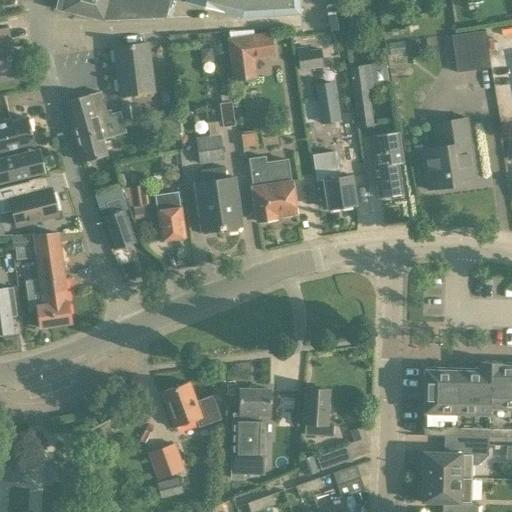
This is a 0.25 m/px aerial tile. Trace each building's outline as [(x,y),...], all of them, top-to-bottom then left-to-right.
[(64,0),(62,10),(104,21),(166,20),(171,0),(225,14),(241,18),(301,14),(299,0),(64,0)] [(0,79),(14,77),(9,47),(12,46),(8,26),(0,27),(0,79)] [(485,31),(452,35),(457,73),(491,68),(487,39),(486,39),(485,31)] [(226,38),(232,82),(256,78),(254,59),(273,57),(270,32),(226,38)] [(119,98),(154,93),(148,43),(112,48),(119,98)] [(211,48),(199,50),(201,61),(207,61),(212,54),(211,48)] [(322,67),(321,50),(296,54),(298,71),(322,67)] [(338,121),(332,82),(314,84),(320,124),(338,121)] [(356,127),(357,127),(373,125),(368,87),(352,90),(356,127)] [(99,92),(63,102),(73,138),(74,138),(81,161),(105,155),(101,139),(106,137),(102,121),(106,120),(99,92)] [(174,97),(166,98),(163,103),(164,111),(175,109),(174,97)] [(222,127),(234,125),(230,102),(220,103),(219,103),(222,127)] [(137,105),(122,107),(123,119),(139,117),(137,105)] [(0,151),(34,143),(27,117),(9,121),(9,119),(0,121),(0,151)] [(178,136),(177,118),(167,119),(169,137),(178,136)] [(460,185),(460,181),(475,179),(467,118),(433,123),(436,147),(421,149),(426,190),(460,185)] [(401,193),(397,161),(403,160),(398,131),(372,135),(375,154),(376,164),(374,164),(379,196),(401,193)] [(244,147),(257,145),(255,132),(242,134),(244,147)] [(207,136),(210,162),(223,160),(221,135),(207,136)] [(210,162),(207,136),(196,138),(198,163),(210,162)] [(38,147),(0,155),(0,180),(43,171),(38,147)] [(340,176),(336,152),(333,152),(333,151),(311,154),(315,182),(321,181),(325,208),(354,204),(350,175),(340,176)] [(265,155),(247,158),(252,186),(249,186),(254,220),(259,220),(259,225),(274,223),(274,217),(272,218),(272,215),(279,214),(285,218),(290,217),(293,212),(294,212),(287,158),(265,162),(265,155)] [(223,167),(211,168),(219,228),(228,227),(229,233),(236,232),(239,227),(232,177),(225,178),(223,167)] [(211,168),(200,170),(201,182),(194,183),(200,229),(201,235),(214,234),(213,227),(217,227),(217,228),(219,228),(211,168)] [(29,182),(0,189),(0,213),(12,211),(16,226),(56,216),(49,188),(47,189),(44,177),(28,181),(29,182)] [(125,188),(126,194),(130,207),(147,204),(144,185),(125,188)] [(184,237),(180,206),(178,191),(154,194),(156,202),(157,210),(156,211),(160,241),(184,237)] [(104,203),(108,215),(101,218),(112,249),(134,241),(122,210),(118,198),(104,203)] [(31,233),(9,235),(11,249),(14,249),(15,259),(36,259),(38,279),(25,281),(29,307),(36,307),(39,327),(70,322),(57,232),(33,236),(31,233)] [(0,271),(0,332),(11,331),(9,316),(16,315),(9,270),(0,271)] [(478,369),(424,368),(422,435),(453,436),(487,437),(511,438),(511,363),(478,362),(478,369)] [(159,392),(173,428),(195,420),(198,427),(219,419),(211,396),(195,401),(187,381),(159,392)] [(270,389),(238,389),(237,413),(232,413),(231,421),(230,453),(237,453),(237,462),(262,462),(262,454),(263,421),(257,421),(257,415),(269,415),(270,389)] [(332,424),(326,424),(328,390),(303,389),(301,423),(304,423),(303,435),(331,437),(332,424)] [(417,477),(471,479),(471,464),(477,464),(486,455),(487,437),(453,436),(453,453),(422,452),(421,456),(417,456),(417,477)] [(172,444),(148,453),(157,479),(182,470),(172,444)] [(315,457),(320,470),(352,459),(348,446),(315,457)] [(318,471),(314,460),(299,465),(303,476),(318,471)] [(225,493),(247,493),(246,464),(224,465),(225,493)] [(355,465),(331,473),(336,485),(359,477),(355,465)] [(178,477),(155,483),(159,498),(182,492),(178,477)] [(470,502),(471,479),(417,477),(416,498),(420,499),(420,503),(442,503),(441,511),(476,511),(477,503),(470,502)] [(318,478),(306,482),(310,492),(322,488),(318,478)] [(310,492),(306,482),(293,486),(297,496),(310,492)] [(270,494),(258,498),(262,509),(274,505),(270,494)] [(252,511),(262,509),(258,498),(245,503),(248,511),(252,511)]
